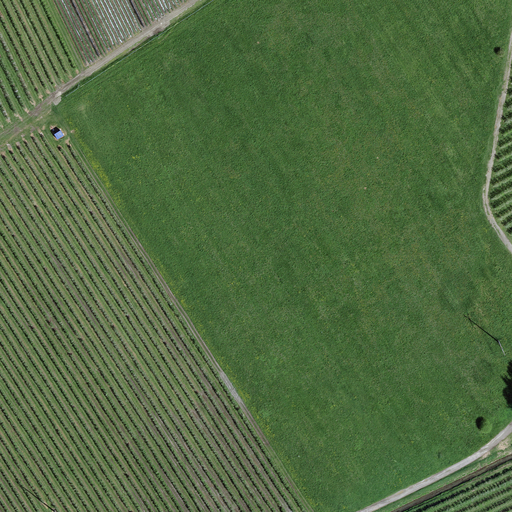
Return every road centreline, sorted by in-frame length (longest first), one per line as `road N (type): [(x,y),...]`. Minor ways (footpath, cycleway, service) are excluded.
road 1 (track): [(511,253),(484,200),(511,37)]
road 2 (track): [(370,511),(491,449),(511,427)]
